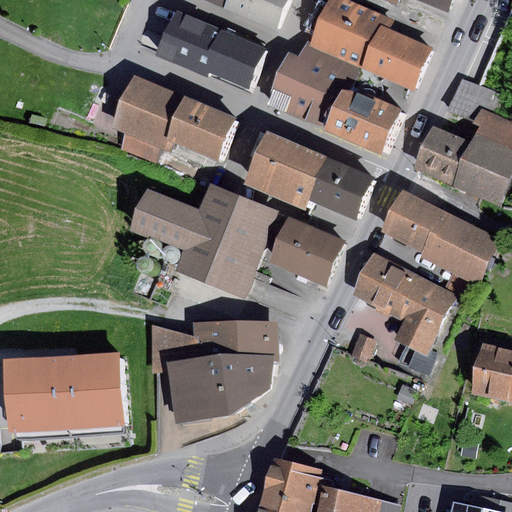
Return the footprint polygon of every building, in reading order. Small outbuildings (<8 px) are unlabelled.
[(205,0),(230,10),(234,0),(205,0)] [(234,0),(230,10),(277,30),(289,0),(234,0)] [(386,18),(345,0),(332,0),(312,46),(364,68),(382,26),(386,18)] [(455,0),(383,0),(401,8),(404,0),(419,0),(450,13),(455,0)] [(183,13),(164,59),(212,79),(214,75),(254,92),(272,50),(183,13)] [(435,49),(382,26),(364,68),(367,70),(417,92),(435,49)] [(294,55),(271,107),(387,157),(407,111),(359,90),(367,70),(364,68),(312,46),(306,61),(294,55)] [(240,120),(138,78),(117,128),(131,133),(123,151),(163,167),(173,143),(222,164),(240,120)] [(495,93),(461,80),(449,112),(481,123),(487,111),(495,93)] [(470,143),(436,127),(414,169),(500,205),(511,180),(511,122),(487,111),(481,123),(470,143)] [(307,212),(312,200),(360,221),(378,178),(266,131),(243,186),(307,212)] [(290,217),(212,185),(177,272),(244,298),(269,235),(281,240),(290,217)] [(147,188),(130,231),(181,252),(198,208),(147,188)] [(505,242),(406,192),(385,234),(426,255),(423,260),(481,289),(505,242)] [(346,241),(290,217),(281,240),(270,264),(326,288),(346,241)] [(149,259),(152,260),(155,259),(157,258),(159,256),(160,254),(161,251),(160,248),(159,246),(157,244),(155,243),(152,243),(149,243),(147,245),(145,247),(144,249),(144,252),(145,255),(146,257),(149,259)] [(166,265),(169,266),(172,265),(174,264),(176,262),(178,259),(178,257),(177,254),(176,252),(174,250),(172,249),(169,249),(166,249),(164,251),(162,253),(161,255),(161,258),(162,261),(164,263),(166,265)] [(456,299),(377,258),(357,296),(405,321),(395,340),(408,347),(426,356),(456,299)] [(142,275),(145,276),(148,276),(151,275),(153,273),(154,270),(154,267),(154,265),(153,262),(151,261),(148,260),(145,259),(143,260),(141,261),(139,263),(138,266),(138,269),(138,272),(140,274),(142,275)] [(279,322),(194,322),(194,337),(194,357),(276,356),(280,356),(280,353),(282,352),(283,350),(283,348),(282,346),(281,344),(279,344),(279,322)] [(194,337),(153,326),(153,374),(168,372),(176,425),(230,416),(270,389),(276,356),(194,357),(194,337)] [(377,342),(360,334),(351,354),(368,362),(377,342)] [(511,350),(483,344),(472,394),(511,402),(511,350)] [(426,356),(408,347),(400,364),(430,376),(437,362),(426,356)] [(126,355),(10,363),(14,435),(131,428),(126,355)] [(403,385),(398,398),(413,404),(418,392),(403,385)] [(462,442),(460,456),(475,458),(477,444),(462,442)] [(275,459),(259,511),(261,511),(312,511),(324,470),(275,459)] [(326,487),(320,511),(399,511),(401,506),(326,487)] [(497,511),(453,503),(451,511),(497,511)]
